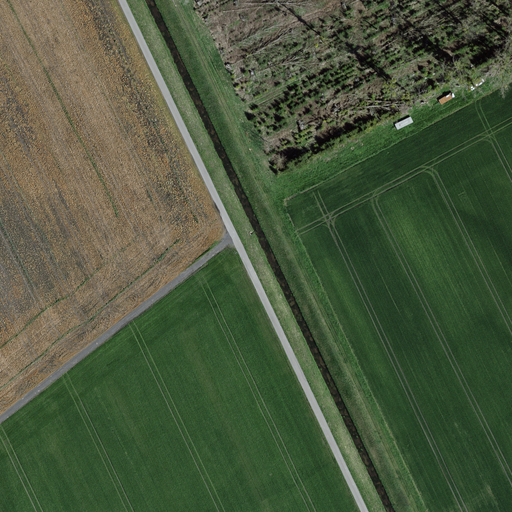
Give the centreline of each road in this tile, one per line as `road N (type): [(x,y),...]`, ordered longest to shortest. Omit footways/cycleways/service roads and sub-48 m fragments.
road 1 (unclassified): [(122,0),(364,511)]
road 2 (track): [(0,422),(234,237)]
